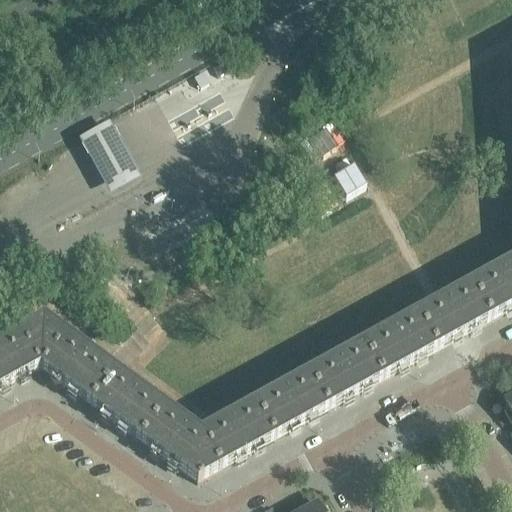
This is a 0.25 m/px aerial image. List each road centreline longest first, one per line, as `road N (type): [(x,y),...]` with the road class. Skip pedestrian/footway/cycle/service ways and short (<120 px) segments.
road 1 (tertiary): [(0,167),(308,0)]
road 2 (tertiary): [(193,0),(0,105)]
road 3 (residential): [(0,421),(31,404),(44,407),(176,511)]
road 4 (residential): [(338,449),(454,385)]
road 5 (residential): [(226,508),(338,449)]
